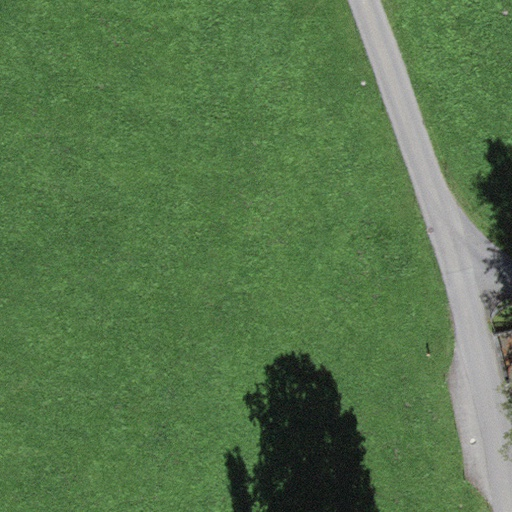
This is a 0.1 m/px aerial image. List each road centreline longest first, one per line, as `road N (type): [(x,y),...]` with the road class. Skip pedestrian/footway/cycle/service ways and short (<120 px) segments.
road 1 (residential): [(454,240),(485,362),(509,511)]
road 2 (residential): [(364,0),(454,240)]
